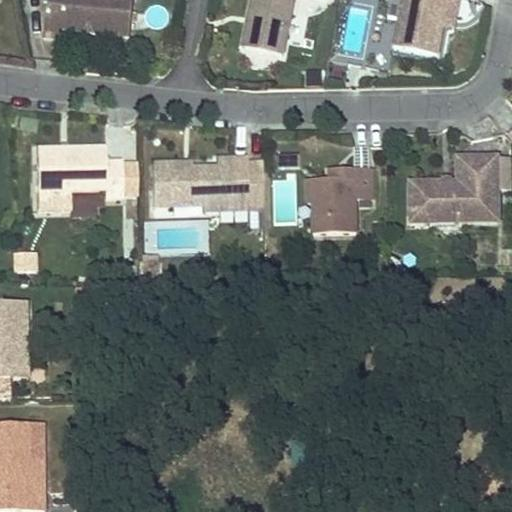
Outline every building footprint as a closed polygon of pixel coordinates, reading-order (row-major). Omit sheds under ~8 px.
[(47,0),(44,40),(61,42),(62,31),(85,33),(85,28),(94,29),(94,35),(130,39),(134,0),(47,0)] [(283,58),(293,0),(252,0),(249,18),(257,19),(256,26),(248,24),(243,50),(283,58)] [(444,29),(449,0),(389,0),(403,2),(395,48),(439,56),(444,29)] [(454,32),(460,0),(449,0),(444,29),(454,32)] [(338,81),(341,65),(332,63),(329,78),(338,81)] [(106,162),(105,149),(37,150),(38,213),(71,212),(70,192),(105,191),(105,200),(122,200),(123,198),(122,165),(122,162),(106,162)] [(299,170),(299,158),(283,158),(284,170),(299,170)] [(511,159),(498,160),(498,192),(511,191),(511,159)] [(262,165),(246,165),(246,160),(216,161),(216,170),(191,171),(191,165),(152,166),(153,209),(219,208),(219,196),(232,196),(232,202),(246,202),(246,214),(263,214),(262,165)] [(498,192),(498,160),(460,161),(461,185),(413,186),(414,216),(461,215),(462,222),(499,222),(498,192)] [(137,197),(137,165),(122,165),(123,198),(137,197)] [(372,202),(372,172),(330,172),(330,182),(313,182),(313,205),(314,236),(357,236),(357,202),(372,202)] [(101,216),(101,193),(72,194),(72,216),(101,216)] [(246,214),(246,202),(232,202),(232,196),(219,196),(219,208),(219,214),(246,214)] [(462,222),(461,215),(414,216),(414,224),(435,223),(457,222),(462,222)] [(457,236),(457,222),(435,223),(435,237),(457,236)] [(383,240),(383,227),(374,227),(374,240),(383,240)] [(275,250),(275,236),(266,236),(266,250),(275,250)] [(511,264),(511,249),(499,250),(500,265),(511,264)] [(38,274),(37,258),(15,259),(15,274),(38,274)] [(157,280),(157,258),(144,258),(145,280),(157,280)] [(91,306),(91,292),(78,291),(78,306),(91,306)] [(29,363),(27,303),(0,304),(0,381),(24,381),(23,363),(29,363)] [(91,325),(91,306),(78,306),(77,325),(91,325)] [(32,495),(31,425),(0,425),(0,511),(45,511),(45,495),(32,495)] [(45,495),(44,426),(31,425),(32,495),(45,495)] [(233,511),(239,492),(192,475),(185,495),(233,511)] [(84,511),(94,511),(94,487),(74,487),(74,511),(84,511)] [(232,511),(233,511),(185,495),(180,511),(232,511)]
